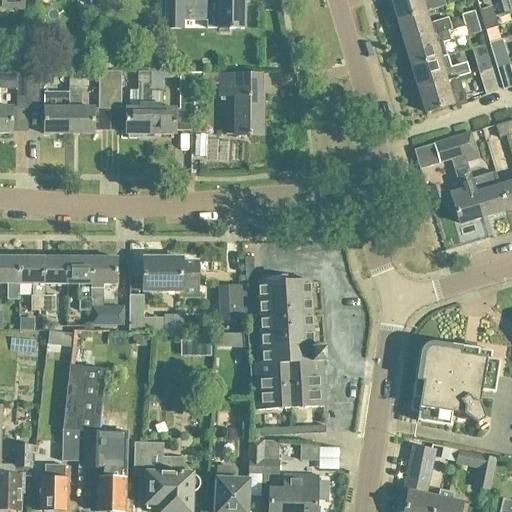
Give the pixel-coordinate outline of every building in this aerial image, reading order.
[(0,0),(0,6),(1,7),(1,11),(24,11),(24,0),(0,0)] [(165,0),(165,11),(166,11),(165,29),(177,29),(178,11),(181,11),(181,2),(216,2),(216,28),(243,28),(243,0),(165,0)] [(422,0),(421,0),(421,1),(420,0),(392,0),(399,21),(425,13),(446,6),(443,0),(422,0)] [(483,20),(496,16),(492,6),(480,10),(483,20)] [(465,25),(477,21),(475,12),(462,15),(465,25)] [(425,13),(399,21),(405,43),(446,31),(454,28),(450,18),(428,25),(425,13)] [(498,26),(496,16),(483,20),(486,30),(498,26)] [(480,31),(477,21),(465,25),(468,35),(480,31)] [(438,59),(447,56),(444,44),(453,41),(450,31),(454,30),(454,28),(446,31),(405,43),(412,66),(438,59)] [(491,67),(485,46),(472,49),(478,71),(491,67)] [(496,65),(509,61),(506,53),(494,56),(496,65)] [(438,59),(412,66),(419,89),(470,73),(468,63),(442,71),(438,59)] [(511,87),(511,72),(509,61),(496,65),(504,90),(511,87)] [(494,77),(491,67),(478,71),(481,81),(482,80),(487,95),(499,91),(494,77)] [(4,70),(0,69),(0,132),(12,133),(13,107),(0,106),(0,91),(4,92),(4,70)] [(29,108),(29,71),(18,71),(17,108),(29,108)] [(29,71),(29,108),(40,108),(40,71),(29,71)] [(110,109),(110,71),(99,71),(98,108),(110,109)] [(110,71),(110,109),(120,109),(121,72),(110,71)] [(120,115),(120,130),(124,131),(124,134),(127,134),(127,138),(137,138),(137,134),(150,134),(150,91),(150,72),(138,72),(138,91),(137,91),(137,107),(125,107),(125,115),(120,115)] [(150,91),(150,134),(175,134),(175,109),(161,109),(162,72),(152,72),(150,72),(150,91)] [(189,72),(179,72),(178,109),(189,110),(189,72)] [(203,73),(203,84),(219,85),(219,101),(235,102),(235,134),(260,135),(261,94),(261,76),(219,74),(219,73),(203,73)] [(471,74),(470,73),(419,89),(426,113),(452,105),(453,108),(466,104),(459,78),(471,74)] [(69,92),(69,133),(93,133),(94,108),(80,108),(80,87),(69,87),(69,92)] [(69,133),(69,92),(44,92),(44,133),(69,133)] [(508,136),(505,125),(495,128),(498,139),(508,136)] [(191,150),(203,150),(204,134),(192,133),(191,150)] [(470,133),(458,137),(462,149),(473,146),(470,133)] [(458,137),(414,150),(421,170),(464,157),(462,149),(458,137)] [(461,190),(449,194),(451,201),(458,225),(482,218),(475,194),(471,179),(468,168),(459,170),(455,172),(461,190)] [(494,172),(471,179),(475,194),(482,218),(506,210),(499,187),(494,172)] [(511,208),(511,182),(499,187),(506,210),(511,208)] [(19,283),(19,257),(0,256),(0,282),(7,283),(7,300),(19,300),(19,283)] [(244,282),(253,282),(252,256),(243,256),(244,282)] [(43,257),(19,257),(19,283),(33,283),(33,296),(31,296),(31,311),(42,311),(42,297),(44,297),(44,296),(44,283),(42,283),(43,257)] [(43,257),(42,283),(44,283),(66,283),(67,257),(43,257)] [(67,257),(66,283),(78,283),(78,299),(79,299),(79,311),(91,311),(91,283),(91,257),(67,257)] [(91,283),(91,311),(91,326),(124,326),(125,307),(103,307),(103,296),(104,283),(115,283),(115,257),(91,257),(91,283)] [(142,291),(142,294),(180,294),(180,299),(197,299),(197,296),(197,261),(181,261),(181,257),(142,257),(142,291)] [(257,281),(261,364),(254,365),(256,410),(322,407),(320,362),(325,362),(324,347),(311,348),(308,279),(257,281)] [(223,287),(224,320),(243,319),(242,287),(223,287)] [(42,297),(42,311),(55,311),(55,297),(44,296),(44,297),(42,297)] [(143,296),(129,296),(129,326),(132,326),(131,332),(160,332),(163,332),(164,320),(143,320),(143,296)] [(248,349),(248,334),(234,333),(234,349),(248,349)] [(422,347),(418,353),(410,410),(418,411),(416,421),(449,426),(451,412),(463,414),(477,424),(484,419),(479,402),(481,391),(494,393),(499,360),(477,357),(478,348),(470,347),(435,341),(428,343),(422,347)] [(124,511),(127,433),(99,432),(101,403),(105,370),(69,366),(63,430),(62,441),(81,442),(78,462),(78,467),(99,468),(98,511),(103,511),(124,511)] [(194,387),(205,387),(205,378),(194,378),(194,387)] [(148,443),(136,443),(136,440),(146,440),(147,409),(132,409),(131,443),(134,443),(133,476),(146,477),(145,509),(159,510),(159,511),(190,511),(191,492),(195,491),(198,488),(200,485),(199,480),(196,477),(192,475),(192,474),(183,473),(183,458),(163,457),(164,444),(148,443)] [(254,428),(254,436),(323,433),(323,425),(254,428)] [(81,442),(62,441),(61,461),(78,462),(81,442)] [(261,473),(261,460),(262,441),(249,441),(248,472),(261,473)] [(261,460),(261,473),(278,473),(278,460),(278,441),(262,441),(261,460)] [(32,446),(15,445),(14,475),(0,474),(0,511),(6,511),(7,509),(19,510),(20,491),(22,492),(23,476),(31,476),(32,446)] [(431,511),(435,498),(425,495),(435,451),(412,446),(400,497),(407,499),(404,511),(431,511)] [(495,460),(458,451),(456,463),(479,468),(474,488),(488,491),(495,460)] [(40,478),(40,511),(44,511),(45,511),(53,511),(54,511),(67,511),(67,479),(65,479),(65,466),(45,466),(45,478),(40,478)] [(218,467),(215,511),(245,511),(247,481),(230,480),(231,467),(218,467)] [(283,475),(283,489),(269,489),(268,511),(314,511),(316,491),(316,476),(283,475)] [(435,498),(431,511),(459,511),(461,504),(451,501),(453,496),(450,492),(439,490),(437,498),(435,498)] [(511,511),(511,501),(503,500),(499,511),(511,511)]
